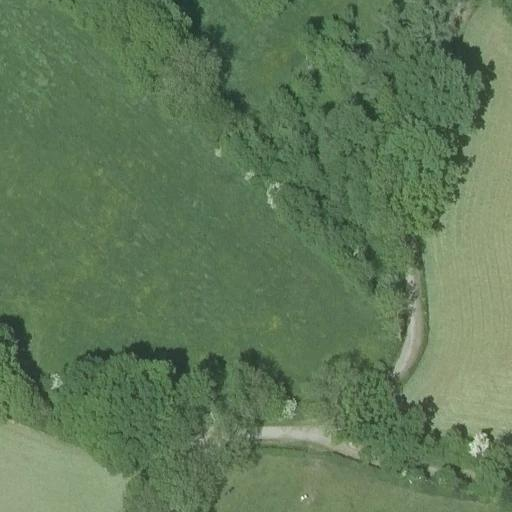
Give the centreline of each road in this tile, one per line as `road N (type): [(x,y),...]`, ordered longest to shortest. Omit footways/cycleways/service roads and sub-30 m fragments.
road 1 (track): [(341,449),(409,356),(421,170),(450,42),(469,0)]
road 2 (track): [(0,379),(44,397),(341,449)]
road 3 (track): [(341,449),(511,502)]
road 4 (track): [(166,511),(208,451),(261,432)]
